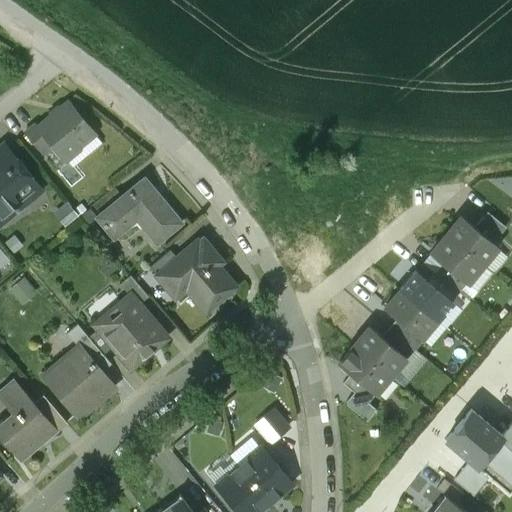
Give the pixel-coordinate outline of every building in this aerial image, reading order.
[(97,135),(70,102),(40,127),(56,146),(67,160),(97,135)] [(40,127),(38,125),(27,134),(45,155),(56,146),(40,127)] [(0,224),(42,191),(4,145),(0,147),(0,224)] [(123,200),(100,219),(113,235),(136,215),(159,243),(182,224),(147,181),(123,200)] [(115,190),(92,209),(100,219),(123,200),(115,190)] [(506,227),(487,211),(474,227),(493,242),(506,227)] [(483,265),(498,246),(493,242),(474,227),(461,216),(446,234),(483,265)] [(467,283),(483,265),(446,234),(430,253),(442,262),(466,282),(467,283)] [(193,247),(159,277),(170,290),(183,283),(207,312),(236,287),(218,266),(222,263),(214,254),(210,257),(199,245),(195,249),(193,247)] [(466,282),(442,262),(434,271),(459,292),(466,282)] [(426,280),(415,271),(400,289),(437,320),(452,302),(451,301),(426,280)] [(459,292),(434,271),(426,280),(451,301),(459,292)] [(150,297),(132,276),(121,285),(130,296),(131,294),(140,305),(150,297)] [(437,320),(400,289),(384,308),(397,318),(421,338),(437,320)] [(96,325),(133,371),(169,340),(140,305),(131,294),(130,296),(96,325)] [(421,338),(397,318),(389,327),(415,349),(423,340),(421,338)] [(105,356),(79,325),(68,334),(83,351),(85,350),(96,363),(105,356)] [(381,336),(369,326),(354,344),(390,375),(406,357),(381,336)] [(415,349),(389,327),(381,336),(406,357),(407,358),(415,349)] [(390,375),(354,344),(338,363),(351,373),(375,394),(390,375)] [(96,363),(85,350),(83,351),(62,369),(58,364),(44,376),(80,419),(117,389),(96,363)] [(375,394),(351,373),(343,382),(354,392),(346,401),(347,404),(367,421),(376,409),(368,402),(375,394)] [(35,404),(15,380),(0,392),(20,417),(13,424),(7,417),(0,423),(0,436),(22,462),(35,450),(33,447),(55,430),(56,429),(35,404)] [(69,424),(45,395),(35,404),(56,429),(55,430),(58,433),(69,424)] [(286,424),(273,409),(255,424),(270,443),(286,430),(286,424)] [(445,440),(509,493),(511,488),(511,445),(500,435),(471,410),(445,440)] [(511,421),(500,435),(511,445),(511,421)] [(290,480),(262,446),(239,466),(270,503),(283,491),(281,488),(290,480)] [(258,511),(270,503),(239,466),(216,485),(238,511),(252,511),(253,511),(254,511),(258,511)] [(461,493),(443,479),(435,488),(443,495),(454,503),(461,493)] [(192,511),(180,494),(179,495),(180,498),(162,510),(163,511),(192,511)] [(465,511),(454,503),(443,495),(434,507),(435,509),(432,511),(465,511)]
